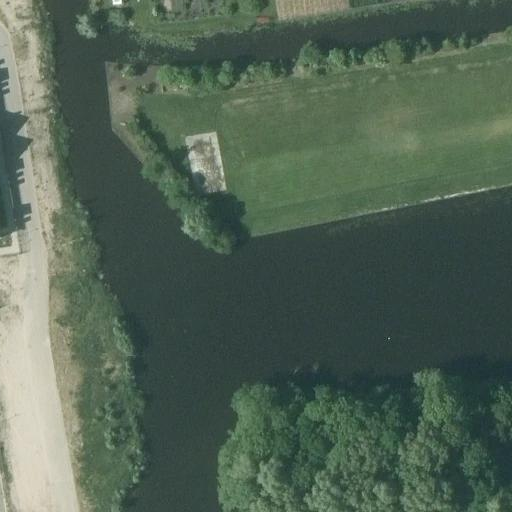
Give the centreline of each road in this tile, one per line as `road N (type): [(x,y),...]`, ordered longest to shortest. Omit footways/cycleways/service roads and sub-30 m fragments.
road 1 (residential): [(63,511),(31,284)]
road 2 (residential): [(31,284),(0,65)]
